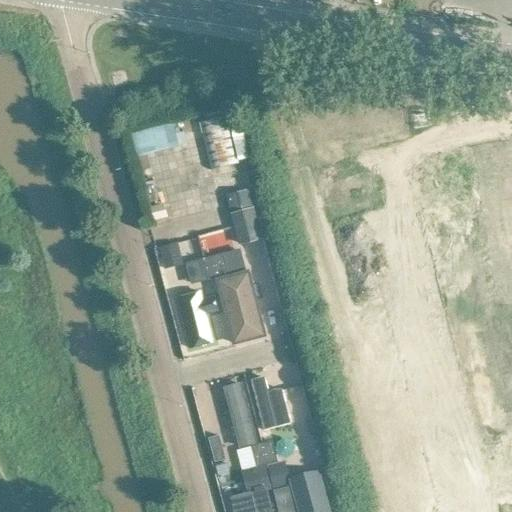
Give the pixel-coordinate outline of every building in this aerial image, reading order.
[(223,131),(183,138),(187,165),(199,163),(202,181),(245,173),(240,144),(226,146),(223,131)] [(156,146),(164,171),(176,168),(168,142),(156,146)] [(511,171),(440,186),(449,230),(511,216),(511,171)] [(428,189),(407,193),(414,227),(435,223),(428,189)] [(407,193),(387,197),(394,231),(414,227),(407,193)] [(387,197),(367,201),(374,235),(394,231),(387,197)] [(367,201),(346,206),(353,240),(374,235),(367,201)] [(233,215),(236,229),(240,244),(262,239),(254,210),(233,215)] [(425,238),(416,239),(418,251),(427,249),(425,238)] [(416,239),(408,241),(410,252),(418,251),(416,239)] [(385,246),(376,248),(379,259),(387,257),(385,246)] [(376,248),(368,249),(370,261),(379,259),(376,248)] [(159,254),(165,277),(184,272),(179,249),(159,254)] [(223,254),(212,257),(218,278),(228,275),(223,254)] [(218,278),(212,257),(201,260),(207,281),(218,278)] [(251,271),(220,279),(238,347),(269,339),(251,271)] [(216,280),(185,288),(203,356),(234,348),(216,280)] [(276,366),(245,374),(263,442),(294,433),(276,366)] [(241,375),(210,383),(228,451),(259,443),(241,375)] [(509,429),(501,431),(503,442),(511,441),(509,429)] [(501,431),(493,433),(495,444),(503,442),(501,431)] [(469,438),(461,439),(463,451),(472,449),(469,438)] [(461,439),(453,441),(455,452),(463,451),(461,439)] [(272,441),(262,444),(267,465),(278,462),(272,441)] [(441,443),(433,445),(435,456),(443,455),(441,443)] [(267,465),(262,444),(251,447),(257,468),(267,465)] [(511,484),(506,455),(486,459),(493,493),(511,488),(511,484)] [(486,459),(466,463),(473,497),(493,493),(486,459)] [(466,463),(446,467),(447,471),(453,501),(473,497),(466,463)] [(329,511),(318,469),(291,476),(300,511),(329,511)] [(447,471),(425,475),(432,510),(454,505),(453,501),(447,471)] [(273,511),(268,492),(254,496),(258,511),(273,511)] [(250,511),(248,502),(240,504),(232,506),(233,511),(250,511)]
